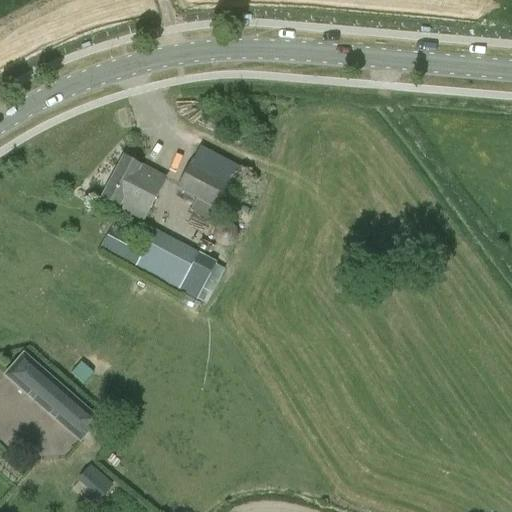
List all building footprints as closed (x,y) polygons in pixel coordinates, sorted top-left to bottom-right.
[(101,197),(117,205),(116,208),(143,222),(166,179),(122,156),(101,197)] [(192,160),(176,188),(218,211),(233,183),(192,160)] [(198,253),(154,230),(134,268),(178,291),(185,277),(196,283),(207,264),(195,258),(198,253)] [(101,416),(32,360),(14,382),(83,438),(101,416)] [(104,499),(117,485),(93,464),(80,479),(104,499)]
